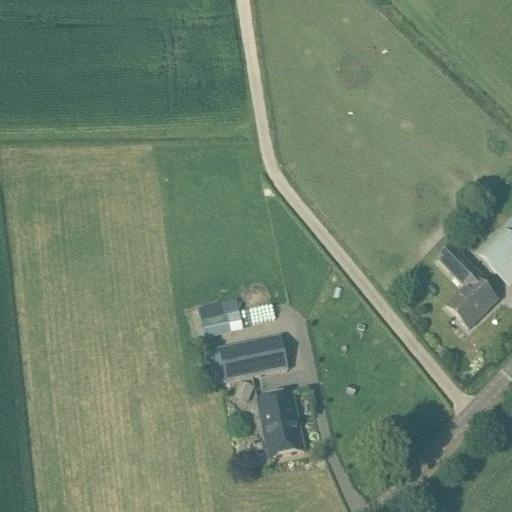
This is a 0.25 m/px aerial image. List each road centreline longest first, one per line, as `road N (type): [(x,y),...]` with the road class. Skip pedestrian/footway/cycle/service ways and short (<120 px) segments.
road 1 (track): [(236,0),(265,173),(469,416)]
road 2 (unclassified): [(374,511),(511,372)]
